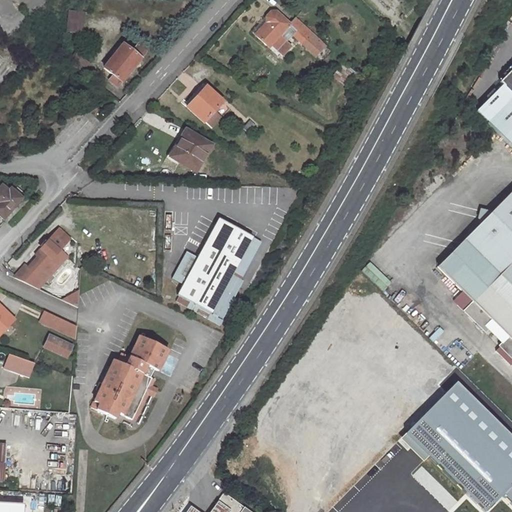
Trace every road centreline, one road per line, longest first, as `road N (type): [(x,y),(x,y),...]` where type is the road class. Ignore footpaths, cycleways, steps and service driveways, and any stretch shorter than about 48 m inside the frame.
road 1 (secondary): [(452,0),(315,250),(146,496)]
road 2 (unknown): [(511,376),(422,304),(413,273),(445,223),(511,192)]
road 3 (residential): [(56,182),(225,0)]
